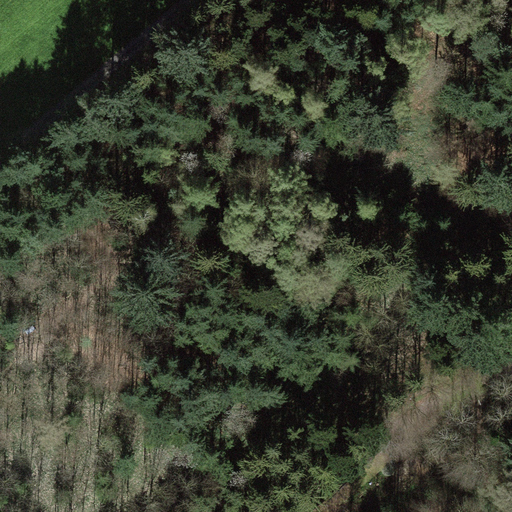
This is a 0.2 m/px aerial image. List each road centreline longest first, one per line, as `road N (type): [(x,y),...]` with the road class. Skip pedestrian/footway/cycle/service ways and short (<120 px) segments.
road 1 (track): [(511,361),(372,448),(299,511)]
road 2 (track): [(184,0),(79,95),(0,144)]
